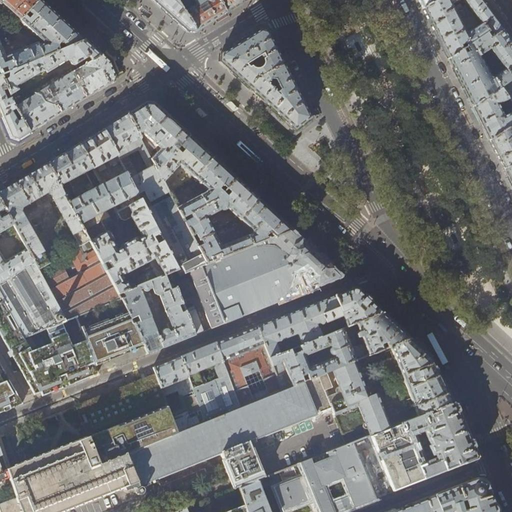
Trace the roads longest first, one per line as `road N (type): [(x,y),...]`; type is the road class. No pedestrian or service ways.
road 1 (secondary): [(421,299),(170,67)]
road 2 (tertiary): [(274,2),(421,299)]
road 3 (tertiary): [(511,232),(395,0)]
road 4 (tertiary): [(421,299),(511,496)]
road 5 (tertiary): [(10,164),(170,67)]
road 6 (tertiary): [(170,67),(274,2)]
road 7 (secondary): [(511,381),(421,299)]
